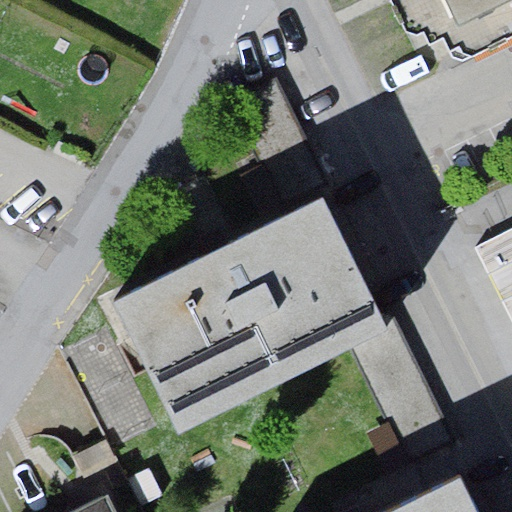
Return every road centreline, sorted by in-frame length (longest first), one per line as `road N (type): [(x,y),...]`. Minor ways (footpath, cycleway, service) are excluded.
road 1 (residential): [(309,0),(511,426)]
road 2 (residential): [(0,389),(110,208),(216,0)]
